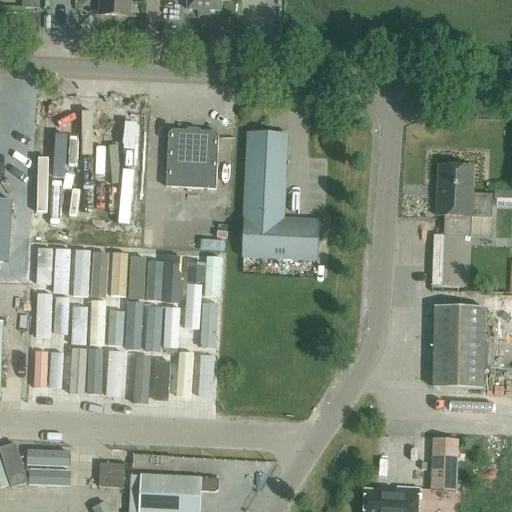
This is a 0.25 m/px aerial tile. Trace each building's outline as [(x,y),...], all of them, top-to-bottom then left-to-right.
[(101,0),(100,16),(131,17),(131,0),(101,0)] [(221,12),(221,2),(230,2),(230,0),(181,0),(188,0),(188,10),(199,11),(198,20),(210,21),(210,12),(221,12)] [(216,191),(219,137),(216,133),(173,131),(169,135),(166,189),(216,191)] [(248,135),(245,215),(243,259),(319,262),(321,222),(285,221),(288,137),(248,135)] [(439,167),(437,217),(445,218),(444,238),(471,239),(472,219),(492,220),(493,196),(473,195),(475,168),(439,167)] [(492,247),(493,227),(477,226),(476,246),(492,247)] [(443,285),(441,234),(433,234),(435,286),(443,285)] [(473,286),(473,241),(463,241),(463,285),(473,286)] [(484,391),(486,309),(436,308),(434,390),(484,391)] [(435,439),(432,491),(456,493),(459,441),(435,439)] [(0,443),(0,468),(14,468),(15,444),(0,443)] [(121,465),(101,464),(100,488),(120,489),(121,465)] [(139,511),(200,511),(201,493),(216,493),(220,491),(220,480),(142,476),(139,511)] [(398,493),(365,491),(364,511),(417,511),(418,490),(398,490),(398,493)]
